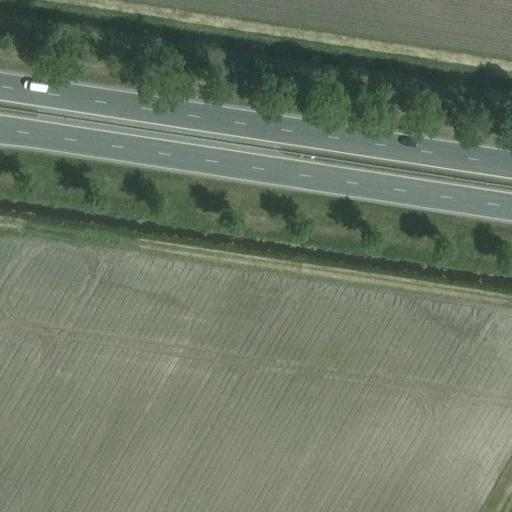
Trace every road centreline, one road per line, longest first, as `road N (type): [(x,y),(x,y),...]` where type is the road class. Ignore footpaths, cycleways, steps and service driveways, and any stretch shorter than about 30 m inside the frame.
road 1 (trunk): [(511,165),(0,85)]
road 2 (trunk): [(0,129),(511,208)]
